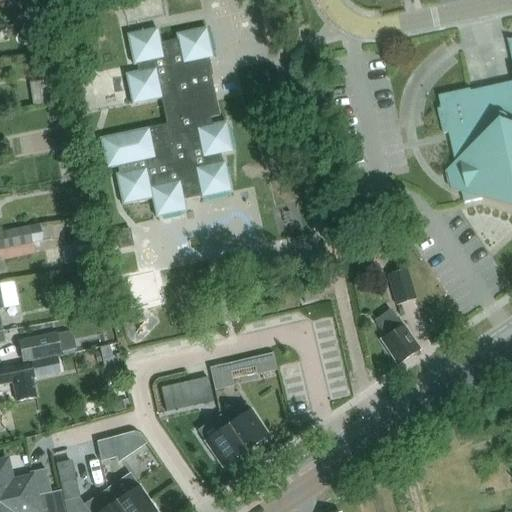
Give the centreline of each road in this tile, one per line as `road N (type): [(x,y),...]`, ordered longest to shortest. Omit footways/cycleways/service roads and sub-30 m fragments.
road 1 (residential): [(349,457),(322,416),(306,347),(294,333),(149,366),(139,373),(144,418)]
road 2 (residential): [(511,2),(369,30),(346,21),(330,0)]
road 3 (secondary): [(349,457),(511,347)]
